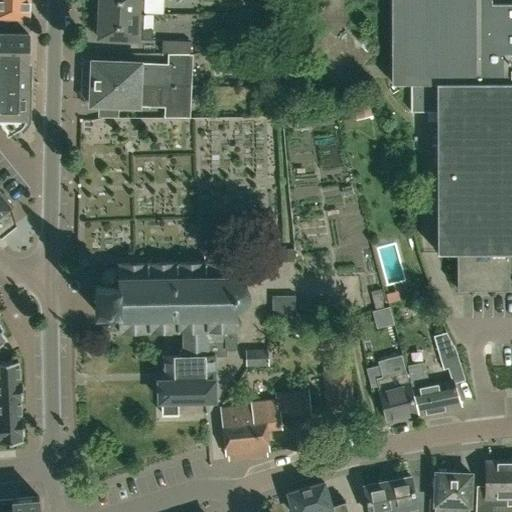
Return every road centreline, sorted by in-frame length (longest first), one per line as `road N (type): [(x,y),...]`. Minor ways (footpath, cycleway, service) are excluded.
road 1 (residential): [(238,491),(375,447),(511,428)]
road 2 (residential): [(49,275),(55,0)]
road 3 (residential): [(50,467),(49,275)]
